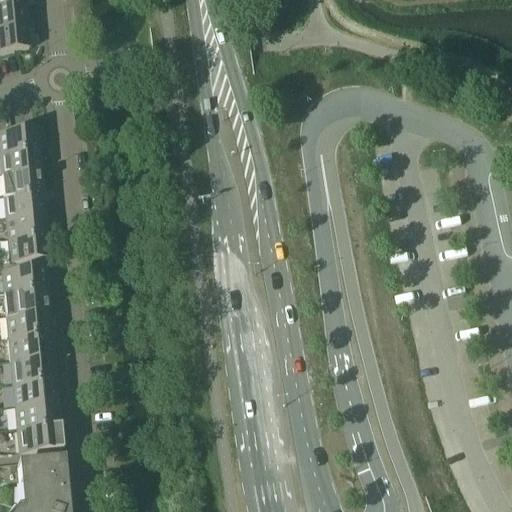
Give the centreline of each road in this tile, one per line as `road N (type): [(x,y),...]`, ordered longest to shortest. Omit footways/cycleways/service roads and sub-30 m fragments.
road 1 (secondary): [(329,511),(290,365),(235,89),(212,51)]
road 2 (secondary): [(212,51),(205,93),(272,511)]
road 3 (residential): [(94,511),(60,79)]
road 4 (unclassified): [(511,323),(481,164),(466,141),(398,113),(348,107),(320,131),(328,199)]
road 5 (unclassified): [(415,511),(328,199)]
road 6 (unclassified): [(328,199),(339,353),(383,511)]
